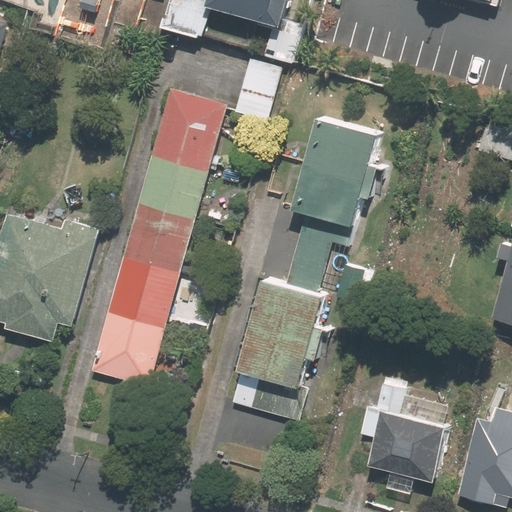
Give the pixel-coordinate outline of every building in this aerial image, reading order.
[(299,25),(306,0),(221,0),(221,3),(299,25)] [(0,81),(16,20),(0,15),(0,81)] [(277,121),(293,63),(261,54),(245,112),(277,121)] [(241,102),(184,85),(101,367),(158,384),(241,102)] [(397,130),(335,112),(308,207),(315,209),(296,277),(280,273),(244,401),(308,419),(327,350),(335,352),(345,319),(338,318),(345,295),(369,302),(380,266),(359,260),(370,220),(378,194),(390,197),(399,164),(388,161),(397,130)] [(511,122),(496,118),(487,147),(511,154),(511,122)] [(0,315),(20,321),(19,324),(69,338),(74,322),(87,326),(115,228),(43,208),(30,252),(17,248),(10,271),(0,268),(0,315)] [(465,415),(411,401),(415,383),(390,376),(383,404),(377,402),(369,431),(390,437),(384,462),(448,478),(465,415)] [(511,398),(496,394),(471,490),(511,500),(511,398)]
